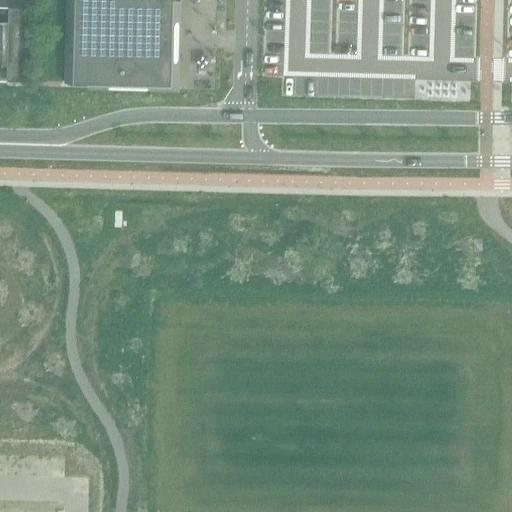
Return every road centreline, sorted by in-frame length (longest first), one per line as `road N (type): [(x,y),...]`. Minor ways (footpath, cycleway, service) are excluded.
road 1 (tertiary): [(511,120),(244,117)]
road 2 (tertiary): [(0,152),(263,160)]
road 3 (tertiary): [(263,160),(511,162)]
road 4 (tertiary): [(244,117),(137,116),(63,139),(0,138)]
